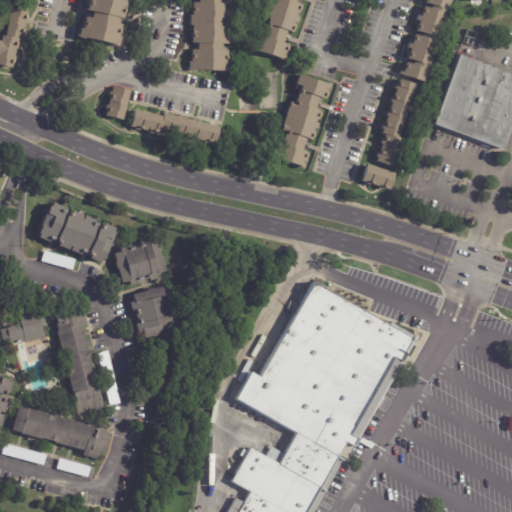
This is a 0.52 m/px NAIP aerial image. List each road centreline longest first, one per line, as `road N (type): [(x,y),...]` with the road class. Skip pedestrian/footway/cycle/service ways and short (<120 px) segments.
road 1 (secondary): [(475,260),(362,218),(118,159),(0,110)]
road 2 (secondary): [(0,139),(96,182),(397,256)]
